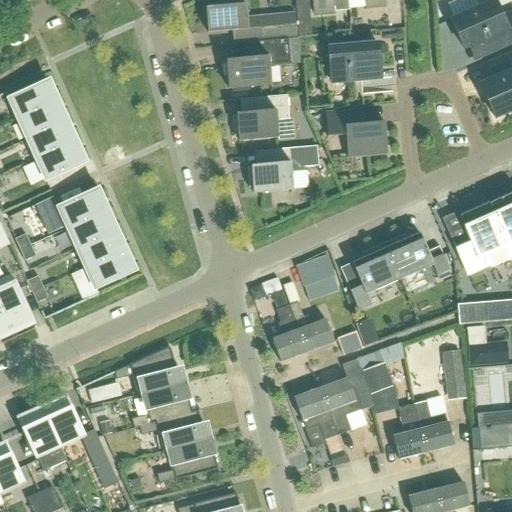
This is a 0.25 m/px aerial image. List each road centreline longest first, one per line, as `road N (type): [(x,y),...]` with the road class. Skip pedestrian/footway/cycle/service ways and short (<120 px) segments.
road 1 (residential): [(230,281),(511,155)]
road 2 (residential): [(230,281),(151,0)]
road 3 (residential): [(0,381),(230,281)]
road 4 (residential): [(287,508),(230,281)]
road 5 (residential): [(287,508),(430,471)]
